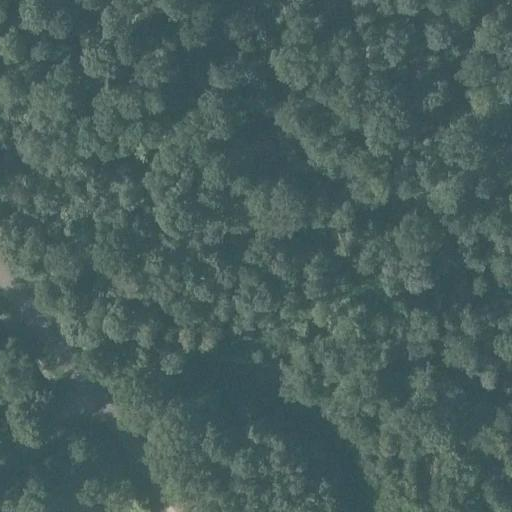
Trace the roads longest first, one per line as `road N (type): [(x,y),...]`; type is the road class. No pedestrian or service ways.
road 1 (track): [(124,432),(185,383),(219,380),(273,391),(325,431),(364,511)]
road 2 (unclassified): [(186,511),(0,273)]
